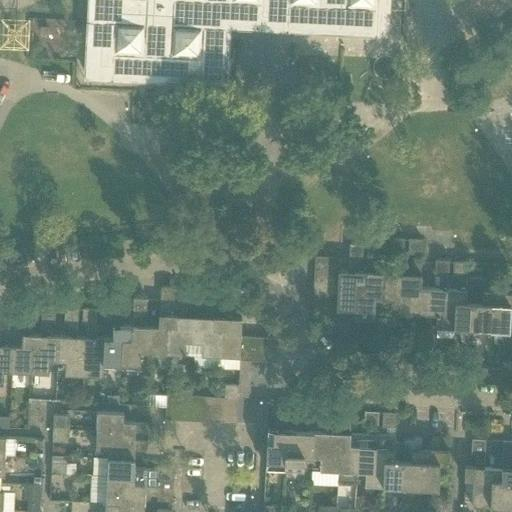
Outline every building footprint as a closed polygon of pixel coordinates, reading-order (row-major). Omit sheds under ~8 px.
[(89,0),(88,21),(86,77),(222,83),(224,43),(225,27),(379,34),(380,0),(89,0)] [(391,238),(391,245),(391,252),(404,253),(405,238),(391,238)] [(409,238),(408,253),(409,253),(421,253),(422,239),(409,238)] [(337,306),(337,309),(357,310),(358,285),(366,285),(366,272),(357,271),(358,259),(362,259),(363,244),(350,244),(350,258),(349,271),(339,270),(338,282),(338,294),(337,306)] [(356,312),(356,322),(383,323),(384,308),(375,307),(375,298),(383,299),(384,273),(375,273),(376,260),(380,260),(381,245),(368,244),(366,272),(366,285),(358,285),(357,310),(357,312),(356,312)] [(315,258),(315,269),(339,269),(339,257),(315,256),(315,258)] [(384,273),(383,299),(391,299),(391,312),(411,313),(412,287),(404,286),(404,274),(404,273),(405,261),(395,260),(394,273),(394,274),(384,273)] [(430,287),(429,314),(436,314),(436,328),(437,328),(456,328),(457,302),(448,302),(447,302),(447,288),(449,261),(435,260),(435,262),(435,276),(439,276),(439,288),(430,287)] [(404,274),(404,286),(412,287),(411,313),(429,314),(430,287),(421,287),(421,275),(422,261),(421,261),(413,261),(413,273),(412,275),(404,274)] [(447,288),(447,302),(448,302),(457,302),(456,328),(474,329),(475,303),(467,302),(468,289),(467,289),(467,277),(466,277),(467,262),(453,261),(453,276),(454,276),(456,276),(456,289),(449,289),(447,288)] [(315,269),(314,281),(338,282),(339,270),(339,269),(315,269)] [(467,277),(467,289),(468,289),(467,302),(475,303),(474,329),(492,330),(493,303),(501,304),(501,290),(494,290),(494,278),(467,277)] [(493,303),(492,330),(509,330),(510,305),(511,305),(511,292),(510,292),(511,279),(502,278),(501,290),(501,304),(493,303)] [(314,281),(314,293),(338,294),(338,282),(314,281)] [(158,326),(149,326),(148,353),(167,354),(168,327),(177,327),(178,315),(169,314),(169,302),(174,303),(175,287),(161,286),(160,314),(159,314),(158,326)] [(168,327),(167,354),(186,355),(186,343),(194,343),(196,316),(187,316),(187,303),(192,304),(193,288),(179,287),(178,315),(177,327),(168,327)] [(194,355),(193,367),(221,368),(222,330),(213,329),(214,317),(215,297),(215,295),(215,289),(202,288),(201,304),(205,304),(205,316),(196,316),(194,343),(203,344),(202,355),(194,355)] [(314,293),(313,305),(337,306),(338,294),(314,293)] [(114,337),(106,337),(104,363),(122,364),(123,338),(132,338),(132,325),(124,325),(124,313),(128,313),(129,297),(116,297),(114,337)] [(134,298),(132,325),(132,338),(123,338),(122,364),(141,365),(142,352),(148,353),(149,326),(141,326),(142,313),(146,314),(147,298),(134,298)] [(21,345),(13,345),(11,372),(30,372),(33,321),(37,322),(38,306),(24,305),(23,333),(22,333),(21,345)] [(214,317),(213,329),(222,330),(221,368),(240,369),(240,360),(242,336),(242,318),(232,318),(233,305),(224,305),(223,317),(214,317)] [(313,305),(313,317),(325,317),(337,318),(337,311),(337,309),(337,306),(313,305)] [(32,333),(30,372),(50,373),(50,360),(58,361),(59,335),(50,334),(50,322),(54,323),(55,307),(42,306),(41,334),(32,333)] [(68,335),(59,335),(58,361),(67,361),(66,374),(84,375),(85,350),(77,349),(77,335),(79,308),(65,308),(64,323),(69,323),(68,335)] [(86,336),(77,335),(77,349),(85,350),(84,375),(104,376),(104,363),(106,337),(95,336),(97,309),(83,308),(82,323),(86,324),(86,336)] [(0,384),(4,384),(5,371),(11,372),(13,345),(1,344),(2,332),(7,332),(7,317),(0,316),(0,384)] [(254,337),(242,336),(240,360),(252,360),(254,337)] [(266,337),(254,337),(252,360),(264,361),(266,337)] [(278,338),(266,337),(264,361),(276,362),(278,338)] [(475,382),(488,382),(489,368),(476,367),(475,382)] [(489,368),(488,382),(502,383),(502,369),(489,368)] [(238,400),(239,385),(225,384),(224,399),(226,399),(238,400)] [(166,395),(166,396),(167,396),(179,397),(191,397),(191,390),(180,389),(167,388),(166,388),(166,395)] [(107,394),(106,403),(119,403),(119,395),(107,394)] [(147,394),(146,405),(165,407),(165,406),(166,396),(166,395),(147,394)] [(166,406),(166,420),(178,420),(179,397),(167,396),(166,406)] [(179,397),(178,420),(190,421),(191,397),(179,397)] [(190,421),(201,421),(203,398),(191,397),(190,421)] [(203,398),(201,421),(213,422),(215,398),(203,398)] [(226,399),(224,399),(215,398),(213,422),(225,423),(226,399)] [(237,423),(238,400),(226,399),(225,423),(237,423)] [(305,456),(313,456),(314,430),(306,430),(306,417),(311,418),(311,402),(298,402),(296,429),(296,442),(287,442),(285,468),(304,469),(305,456)] [(320,470),(339,471),(340,445),(332,444),(333,432),(334,403),(320,403),(319,418),(324,418),(323,431),(314,430),(313,456),(321,457),(320,470)] [(365,410),(365,421),(365,426),(378,427),(379,411),(365,410)] [(97,411),(96,429),(123,430),(122,439),(136,440),(136,431),(148,432),(148,423),(124,421),(123,421),(124,413),(97,411)] [(383,427),(396,428),(397,412),(383,411),(383,427)] [(53,415),(53,428),(68,429),(68,415),(61,415),(53,415)] [(0,428),(8,429),(9,418),(0,416),(0,428)] [(266,467),(285,468),(287,442),(296,442),(296,429),(287,429),(288,416),(279,416),(278,429),(268,428),(266,467)] [(339,471),(357,472),(358,446),(351,446),(352,433),(350,433),(351,420),(341,420),(341,432),(333,432),(332,444),(340,445),(339,471)] [(53,428),(52,441),(67,442),(68,429),(53,428)] [(109,449),(108,456),(135,458),(135,449),(147,450),(148,441),(136,440),(122,439),(123,430),(96,429),(95,448),(109,449)] [(352,433),(351,446),(358,446),(357,472),(366,473),(365,486),(385,487),(386,460),(377,459),(378,435),(378,434),(352,433)] [(378,435),(377,459),(386,460),(385,487),(402,488),(404,443),(403,443),(395,442),(396,435),(387,435),(387,436),(378,435)] [(402,488),(420,489),(422,462),(430,462),(431,449),(422,449),(423,437),(414,436),(413,439),(404,438),(404,443),(402,488)] [(422,462),(420,489),(439,490),(440,464),(449,465),(450,450),(440,450),(441,437),(432,437),(431,449),(430,462),(422,462)] [(465,479),(464,505),(473,505),(491,506),(493,480),(484,479),(485,467),(485,466),(486,440),(472,439),(472,453),(476,453),(476,465),(476,467),(465,466),(465,479)] [(485,467),(484,479),(493,480),(491,506),(509,507),(510,481),(502,481),(503,467),(502,467),(503,440),(490,440),(489,454),(494,454),(493,466),(493,467),(485,467)] [(511,511),(511,440),(503,440),(502,467),(503,467),(502,481),(510,481),(509,507),(508,511),(511,511)] [(52,455),(51,473),(66,474),(66,463),(63,463),(63,456),(52,455)] [(108,456),(107,475),(133,476),(133,485),(170,487),(170,483),(174,480),(174,469),(147,468),(147,467),(135,466),(135,458),(108,456)] [(106,493),(106,502),(146,504),(146,495),(158,495),(158,500),(173,501),(173,488),(170,487),(133,485),(133,476),(107,475),(106,493)] [(25,485),(24,499),(40,500),(40,485),(25,485)] [(106,509),(105,511),(171,511),(172,510),(157,509),(157,511),(145,511),(146,504),(106,502),(106,509)]
